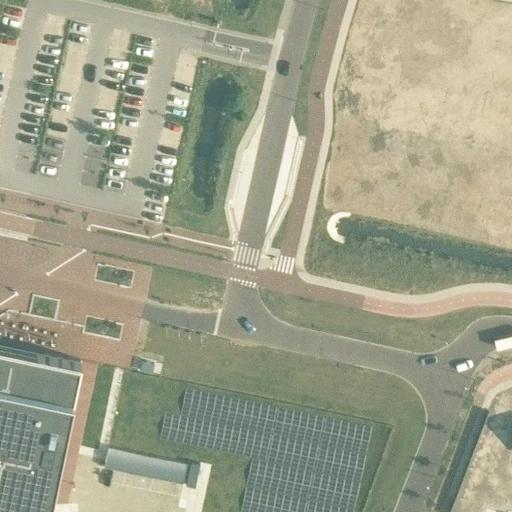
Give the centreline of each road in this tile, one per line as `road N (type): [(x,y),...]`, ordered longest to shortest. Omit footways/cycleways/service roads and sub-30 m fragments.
road 1 (residential): [(306,0),(242,275)]
road 2 (residential): [(455,375),(232,325),(242,275)]
road 3 (secondary): [(455,375),(406,511)]
